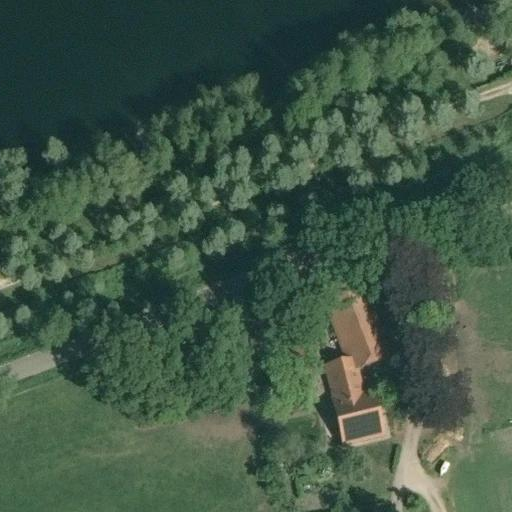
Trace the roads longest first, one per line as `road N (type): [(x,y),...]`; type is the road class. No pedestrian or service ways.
road 1 (unclassified): [(0,377),(373,239),(511,216)]
road 2 (track): [(425,511),(442,469),(462,358),(428,224)]
road 3 (track): [(396,502),(417,408),(373,239)]
